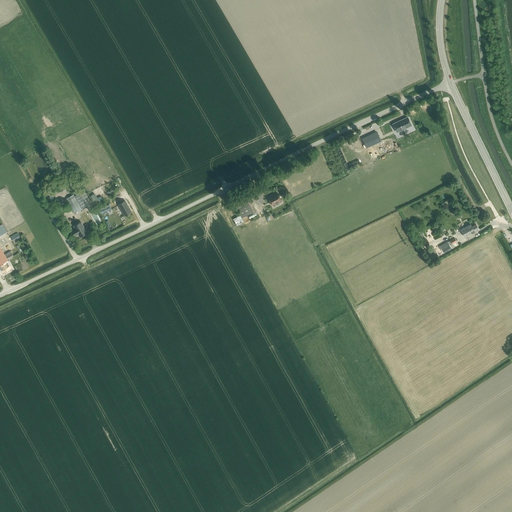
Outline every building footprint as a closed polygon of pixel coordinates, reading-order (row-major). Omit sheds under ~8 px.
[(407,117),(393,124),(397,132),(411,125),(407,117)] [(377,132),(362,139),(366,147),(381,140),(377,132)] [(261,191),(262,195),(271,192),(269,187),(261,191)] [(89,210),(94,208),(84,191),(75,196),(82,209),(86,206),(89,210)] [(229,196),(232,202),(241,198),(238,192),(229,196)] [(278,193),(268,198),(272,205),(275,204),(276,205),(277,205),(279,204),(279,203),(278,202),(281,201),(278,193)] [(47,198),(50,205),(55,202),(52,195),(47,198)] [(247,195),(241,198),(232,202),(238,216),(240,215),(241,218),(244,217),(256,211),(247,195)] [(74,213),(81,209),(75,198),(67,202),(74,213)] [(127,201),(120,205),(126,215),(133,211),(127,201)] [(100,215),(111,209),(109,204),(98,210),(100,215)] [(75,228),(72,230),(75,236),(78,234),(80,237),(87,233),(81,222),(74,226),(75,228)] [(465,237),(478,229),(476,224),(472,227),(470,224),(461,230),(465,237)] [(10,237),(13,242),(20,238),(17,233),(10,237)] [(439,247),(442,252),(450,247),(448,242),(439,247)] [(8,260),(13,256),(10,251),(4,254),(0,247),(0,268),(3,273),(11,268),(7,261),(8,260)]
